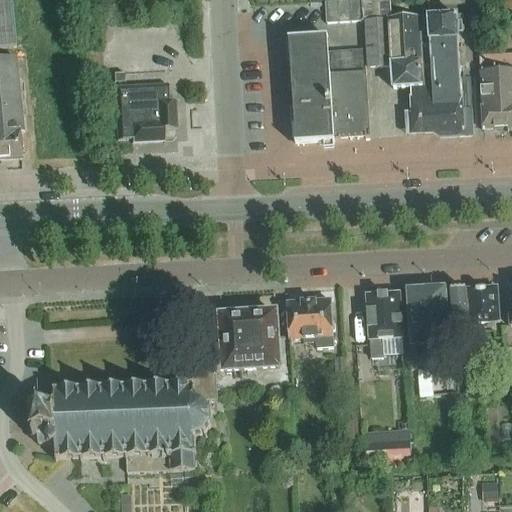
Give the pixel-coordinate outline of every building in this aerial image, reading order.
[(0,0),(0,10),(13,9),(12,0),(0,0)] [(360,0),(349,1),(351,25),(362,24),(360,0)] [(420,56),(418,29),(423,29),(423,19),(393,21),(391,0),(360,0),(362,24),(366,24),(367,52),(369,70),(369,71),(393,70),(394,91),(411,90),(413,117),(407,117),(409,137),(436,136),(430,55),(420,56)] [(349,1),(337,2),(339,26),(351,25),(349,1)] [(327,26),(339,26),(337,2),(325,2),(327,26)] [(0,24),(14,23),(13,9),(0,10),(0,24)] [(459,84),(458,68),(465,68),(464,53),(457,53),(457,41),(458,41),(458,34),(461,34),(461,32),(463,32),(462,17),(423,19),(423,29),(418,29),(420,56),(430,55),(436,136),(440,140),(453,139),(473,137),(469,83),(459,84)] [(0,24),(0,37),(15,36),(14,23),(0,24)] [(0,50),(16,49),(15,36),(0,37),(0,50)] [(335,145),(335,143),(331,76),(329,54),(329,41),(291,44),(296,110),(292,111),(293,129),(297,128),(298,147),(335,145)] [(354,53),(355,75),(366,74),(366,70),(369,70),(367,52),(354,53)] [(354,53),(329,54),(331,76),(355,75),(354,53)] [(481,74),(484,134),(511,132),(511,56),(480,58),(481,74)] [(0,61),(0,162),(21,161),(19,135),(23,135),(17,60),(0,61)] [(355,75),(331,76),(335,143),(341,142),(341,140),(366,138),(366,141),(372,140),(371,134),(366,74),(355,75)] [(115,90),(117,144),(132,143),(132,146),(164,145),(164,143),(173,143),(177,138),(176,132),(177,132),(176,103),(169,103),(168,88),(115,90)] [(498,290),(467,292),(452,293),(454,328),(500,325),(498,290)] [(415,347),(403,347),(405,373),(420,373),(418,346),(447,345),(444,293),(411,295),(415,347)] [(401,297),(371,299),(368,302),(370,343),(371,343),(372,361),(384,361),(383,342),(404,341),(401,297)] [(336,326),(333,324),(332,303),(328,303),(326,301),(319,302),(317,304),(288,306),(290,343),(304,343),(304,347),(316,346),(317,352),(335,351),(333,334),(336,332),(336,326)] [(55,408),(37,408),(37,415),(33,415),(33,416),(31,416),(31,421),(34,421),(34,436),(32,436),(32,441),(34,441),(34,442),(38,442),(39,448),(48,448),(48,449),(56,449),(56,461),(55,463),(57,465),(58,463),(81,462),(81,464),(84,464),(83,462),(103,461),(103,463),(106,463),(106,461),(126,460),(126,462),(127,462),(128,476),(196,474),(196,457),(197,457),(197,441),(204,438),(206,442),(209,440),(206,436),(211,429),(215,430),(216,427),(212,426),(212,416),(216,415),(215,412),(211,414),(205,406),(207,403),(217,403),(215,379),(213,379),(213,374),(280,370),(276,316),(221,319),(223,342),(197,344),(200,379),(169,380),(169,385),(168,385),(168,388),(148,388),(148,386),(145,386),(146,388),(126,389),(126,387),(123,387),(123,389),(103,390),(103,388),(101,388),(101,390),(81,391),(81,389),(78,389),(78,391),(58,393),(56,392),(54,390),(52,392),(54,394),(54,396),(55,396),(55,407),(54,407),(55,408)] [(346,378),(345,360),(335,360),(336,378),(346,378)] [(360,443),(358,421),(343,422),(344,445),(360,443)] [(410,445),(366,448),(367,465),(411,462),(410,445)] [(498,486),(483,486),(483,505),(499,505),(498,486)]
